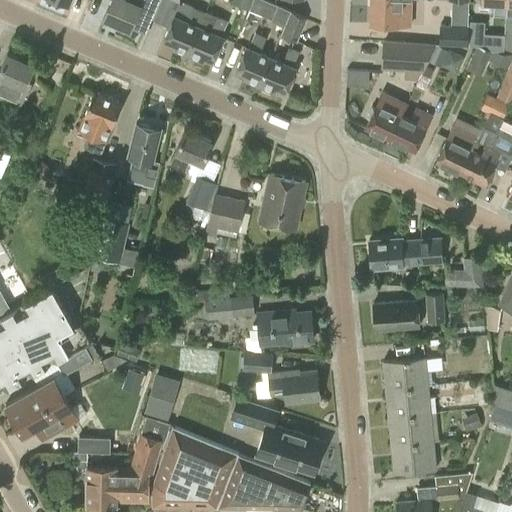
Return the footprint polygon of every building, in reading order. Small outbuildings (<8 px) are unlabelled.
[(130,29),(139,5),(126,0),(110,0),(103,17),(130,29)] [(232,0),(231,3),(247,10),(251,0),(232,0)] [(409,26),(410,0),(370,0),(369,24),(409,26)] [(466,24),(467,1),(452,0),(450,0),(450,23),(451,23),(465,24),(466,24)] [(506,3),(506,0),(479,0),(479,2),(494,3),(493,15),(506,16),(506,3)] [(186,55),(199,26),(188,21),(194,5),(183,1),(176,16),(174,15),(163,40),(172,44),(170,49),(186,55)] [(277,7),(271,19),(284,25),(290,13),(277,7)] [(284,25),(280,35),(296,42),(307,18),(290,11),(290,13),(284,25)] [(213,61),(224,36),(221,35),(227,20),(216,15),(209,30),(199,26),(186,55),(202,62),(204,57),(213,61)] [(440,23),(440,42),(465,43),(465,24),(451,23),(450,23),(440,23)] [(259,86),(271,57),(260,52),(266,37),(256,32),(249,47),(247,46),(236,70),(245,74),(243,79),(259,86)] [(505,34),(483,33),(482,49),(492,52),(504,52),(505,34)] [(404,78),(418,79),(436,43),(436,41),(383,38),(381,67),(405,68),(404,78)] [(464,55),(436,43),(418,79),(415,86),(424,90),(435,68),(426,64),(428,61),(442,67),(443,65),(457,71),(464,55)] [(285,92),(296,68),(293,66),(299,51),(288,46),(282,61),(271,57),(259,86),(274,93),(277,88),(285,92)] [(511,56),(511,53),(504,52),(492,52),(491,54),(488,61),(506,69),(511,56)] [(35,66),(7,54),(0,71),(0,97),(19,105),(35,66)] [(349,83),(371,84),(371,68),(349,67),(349,83)] [(122,104),(94,92),(81,122),(80,121),(77,129),(89,134),(84,146),(101,153),(106,141),(107,141),(110,132),(122,104)] [(382,92),(365,127),(390,139),(401,115),(407,103),(397,99),(382,92)] [(480,108),(489,112),(496,98),(487,94),(480,108)] [(496,98),(489,112),(503,118),(509,104),(496,98)] [(414,107),(409,119),(401,115),(390,139),(414,150),(431,115),(414,107)] [(472,149),(461,172),(485,184),(494,165),(505,171),(511,155),(511,135),(498,129),(503,118),(489,112),(489,113),(482,126),(472,149)] [(153,159),(160,128),(136,123),(129,155),(133,156),(127,179),(143,183),(145,176),(156,178),(160,161),(153,159)] [(436,161),(461,172),(472,149),(462,144),(468,133),(453,126),(436,161)] [(175,151),(170,163),(185,170),(190,157),(203,163),(206,156),(212,142),(184,130),(175,151)] [(107,198),(109,198),(117,163),(91,157),(83,192),(107,198)] [(270,173),(259,220),(295,228),(305,181),(270,173)] [(187,202),(211,211),(215,194),(218,184),(198,176),(187,202)] [(208,223),(207,224),(238,231),(245,201),(215,194),(211,211),(208,223)] [(129,221),(103,216),(94,256),(119,262),(129,221)] [(369,240),(371,268),(402,266),(442,262),(441,237),(402,240),(401,237),(369,240)] [(139,262),(139,247),(125,247),(124,261),(139,262)] [(201,249),(199,263),(209,264),(211,251),(201,249)] [(483,287),(480,256),(463,258),(464,270),(454,270),(453,286),(481,288),(483,287)] [(511,276),(499,304),(511,310),(511,276)] [(0,392),(57,360),(85,345),(85,344),(91,341),(80,321),(73,325),(52,288),(0,316),(0,392)] [(205,299),(221,297),(221,288),(192,290),(192,300),(205,299)] [(442,292),(425,293),(427,322),(445,321),(442,292)] [(205,299),(207,318),(254,315),(253,295),(234,297),(221,297),(205,299)] [(417,299),(373,302),(375,329),(419,326),(417,299)] [(497,330),(500,311),(493,306),(485,305),(487,329),(497,330)] [(288,343),(313,340),(310,311),(287,314),(286,310),(257,313),(260,342),(288,339),(288,343)] [(120,343),(116,355),(136,361),(140,350),(120,343)] [(92,358),(85,345),(57,360),(63,371),(54,376),(5,404),(18,427),(32,419),(67,399),(64,394),(75,387),(66,373),(92,358)] [(271,372),(272,352),(244,351),(242,369),(262,371),(269,372),(271,372)] [(107,370),(127,360),(113,355),(102,360),(107,370)] [(424,356),(383,360),(386,388),(427,384),(424,356)] [(145,374),(129,368),(125,378),(142,384),(145,374)] [(269,372),(262,371),(263,380),(255,381),(258,398),(272,396),(272,398),(285,396),(285,402),(320,397),(316,370),(292,374),(292,370),(269,373),(269,372)] [(168,420),(180,380),(155,373),(144,413),(168,420)] [(427,384),(386,388),(388,417),(429,413),(427,384)] [(511,389),(493,384),(495,401),(511,408),(511,389)] [(231,418),(264,429),(256,455),(313,473),(323,440),(273,424),(278,409),(237,396),(231,418)] [(79,402),(71,406),(67,399),(32,419),(42,437),(45,436),(85,413),(79,402)] [(489,420),(511,427),(511,408),(495,401),(495,405),(493,404),(489,420)] [(429,413),(388,417),(391,445),(432,441),(429,413)] [(466,431),(479,426),(475,413),(461,417),(466,431)] [(116,500),(148,500),(148,474),(152,474),(169,423),(147,416),(135,457),(132,457),(116,457),(117,466),(87,465),(86,506),(116,506),(116,500)] [(301,507),(310,482),(238,454),(172,425),(153,484),(152,505),(301,507)] [(110,452),(110,437),(78,437),(78,451),(110,452)] [(394,473),(435,469),(432,441),(391,445),(394,473)] [(397,511),(436,511),(437,506),(454,504),(454,511),(459,511),(467,491),(466,491),(469,482),(398,489),(399,500),(396,501),(397,511)] [(492,511),(473,506),(477,494),(467,491),(459,511),(492,511)]
